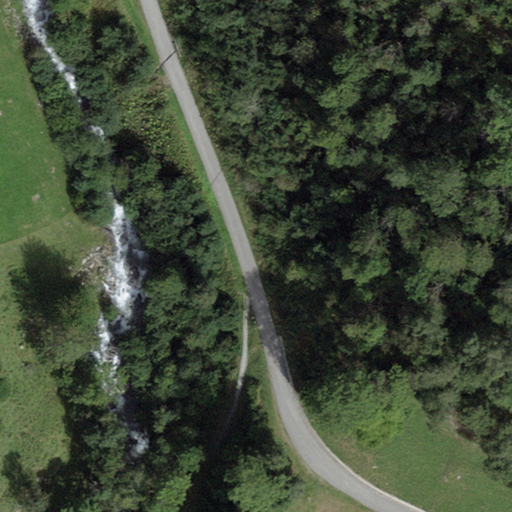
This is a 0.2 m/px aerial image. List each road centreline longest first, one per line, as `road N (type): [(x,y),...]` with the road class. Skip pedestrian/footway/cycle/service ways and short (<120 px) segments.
road 1 (track): [(294,412),(240,238),(149,0)]
road 2 (track): [(397,511),(321,463),(294,412)]
